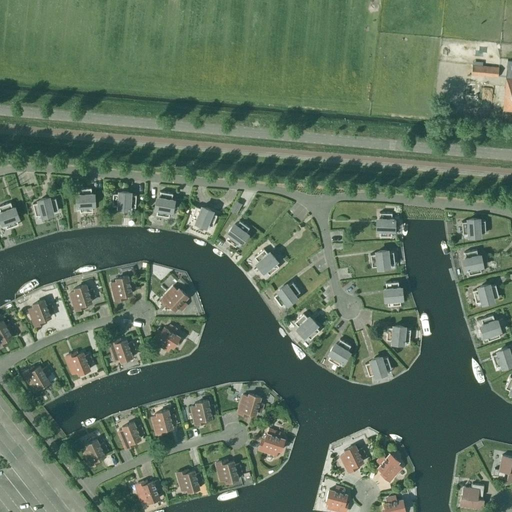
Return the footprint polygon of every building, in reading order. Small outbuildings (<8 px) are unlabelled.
[(498,77),(498,67),(472,64),(471,74),(498,77)] [(511,77),(505,77),(502,109),(511,110),(511,77)] [(76,198),(76,200),(76,202),(77,205),(78,206),(79,206),(79,211),(92,211),(92,205),(93,205),(93,204),(94,201),(94,199),(94,197),(92,193),(92,192),(91,192),(91,187),(78,188),(78,193),(77,193),(77,194),(76,198)] [(112,193),(112,205),(117,206),(117,207),(121,209),(123,209),(126,209),(129,208),(130,208),(130,206),(135,207),(136,194),(131,194),(131,192),(130,192),(127,191),(124,190),(122,190),(118,191),(118,192),(118,193),(112,193)] [(155,202),(155,204),(155,208),(155,209),(157,209),(156,214),(168,216),(169,211),(171,211),(171,210),(173,207),(173,205),(173,203),(173,199),(173,198),(171,198),(172,193),(160,191),(159,196),(157,196),(155,200),(155,202)] [(37,202),(32,203),(35,215),(40,214),(41,215),(45,216),(47,215),(50,214),(53,213),(53,212),(53,211),(58,209),(55,197),(50,198),(50,197),(49,197),(45,197),(43,197),(41,198),(37,200),(37,202)] [(242,203),(236,200),(230,210),(236,213),(242,203)] [(10,201),(0,205),(0,219),(0,220),(2,223),(3,224),(4,223),(6,228),(18,223),(16,219),(18,218),(18,217),(17,214),(17,211),(16,209),(13,206),(12,206),(10,201)] [(195,205),(190,217),(195,219),(195,220),(195,221),(198,223),(200,224),(202,225),(206,225),(207,225),(207,224),(212,226),(217,214),(212,212),(212,211),(212,210),(209,208),(207,207),(205,206),(201,206),(200,206),(200,207),(195,205)] [(376,221),(376,223),(376,226),(377,229),(377,230),(379,230),(378,235),(391,235),(391,230),(393,230),(394,226),(394,224),(394,221),(393,218),(393,217),(391,217),(392,212),(379,212),(379,217),(377,217),(377,218),(376,221)] [(466,221),(461,221),(462,234),(467,233),(467,235),(468,235),(471,236),(474,236),(476,235),(480,234),(480,232),(485,232),(484,219),(479,220),(479,218),(475,217),(472,217),(470,217),(467,219),(466,219),(466,221)] [(228,234),(225,238),(235,246),(238,242),(239,243),(240,242),(243,240),(244,238),(246,236),(247,233),(247,232),(246,231),(249,227),(239,219),(236,224),(235,223),(234,223),(231,226),(229,227),(228,229),(227,232),(227,233),(228,234)] [(263,248),(254,256),(257,260),(256,261),(258,265),(259,267),(261,269),(264,271),(265,270),(269,274),(279,266),(275,262),(276,261),(276,260),(275,257),(273,255),(272,253),(268,251),(267,252),(263,248)] [(375,253),(370,254),(371,266),(376,266),(377,267),(381,268),(383,268),(385,267),(389,265),(389,264),(395,263),(393,251),(388,251),(387,250),(383,249),(381,249),(379,250),(375,251),(375,252),(375,253)] [(463,257),(463,261),(463,263),(464,265),(466,269),(467,269),(468,274),(481,272),(480,266),(481,266),(482,262),(482,259),(481,257),(479,254),(479,253),(477,254),(476,249),(464,251),(465,256),(463,256),(463,257)] [(116,281),(110,282),(114,300),(126,297),(125,294),(131,293),(130,289),(135,288),(133,280),(129,281),(127,275),(115,278),(116,281)] [(277,292),(273,295),(281,305),(285,302),(285,303),(286,303),(290,302),(292,301),(293,299),(296,296),(295,295),(299,291),(292,281),(288,284),(287,283),(286,283),(283,285),(281,286),(279,287),(277,290),(276,291),(277,292)] [(383,292),(383,294),(384,296),(385,299),(385,300),(387,300),(387,305),(400,304),(400,299),(401,299),(401,298),(402,294),(402,292),(401,290),(400,286),(398,286),(398,281),(385,282),(386,287),(384,287),(384,288),(383,292)] [(75,290),(69,292),(75,309),(86,306),(85,303),(91,301),(90,297),(94,296),(92,288),(87,290),(85,284),(74,288),(75,290)] [(477,288),(472,290),(475,302),(481,301),(481,302),(485,302),(488,302),(490,301),(493,299),(494,299),(493,297),(498,296),(495,284),(490,285),(490,284),(489,284),(485,284),(483,284),(481,285),(477,287),(477,288)] [(176,290),(172,286),(160,299),(169,307),(171,305),(175,309),(178,306),(181,309),(187,304),(183,300),(187,296),(178,288),(176,290)] [(33,306),(28,309),(34,325),(46,321),(45,318),(50,316),(49,312),(53,311),(50,303),(46,305),(44,299),(32,303),(33,306)] [(303,313),(294,321),(297,325),(296,326),(296,327),(298,330),(299,332),(301,334),(304,335),(305,336),(306,335),(310,338),(319,330),(315,326),(316,325),(316,324),(315,321),(313,319),(311,318),(308,316),(307,317),(303,313)] [(492,314),(480,318),(482,323),(481,323),(481,324),(481,328),(481,330),(482,332),(484,335),(485,336),(486,335),(488,340),(500,336),(498,331),(499,331),(499,330),(499,326),(499,324),(498,322),(496,319),(495,319),(494,319),(492,314)] [(0,345),(8,341),(6,339),(11,336),(9,332),(14,330),(10,323),(6,325),(2,320),(0,321),(0,345)] [(152,340),(167,350),(170,345),(173,346),(179,336),(174,333),(176,328),(170,324),(167,329),(164,326),(161,331),(158,330),(152,340)] [(387,326),(385,339),(391,339),(390,341),(391,341),(394,343),(397,343),(399,343),(403,342),(404,341),(409,341),(410,328),(405,328),(405,327),(404,326),(401,325),(398,324),(396,324),(393,325),(392,325),(392,327),(387,326)] [(108,342),(114,359),(119,357),(120,360),(132,356),(130,350),(134,349),(132,341),(127,343),(126,339),(120,341),(119,338),(108,342)] [(330,354),(327,358),(338,365),(341,361),(342,361),(343,361),(345,358),(347,357),(347,355),(348,351),(348,350),(347,349),(350,345),(339,338),(336,343),(335,342),(332,345),(330,347),(329,349),(329,352),(328,353),(330,354)] [(497,353),(491,354),(495,366),(500,365),(501,366),(505,366),(508,366),(510,365),(511,362),(511,347),(509,349),(508,347),(504,347),(502,348),(500,349),(496,351),(497,353)] [(65,356),(72,372),(77,370),(78,373),(89,368),(87,363),(91,361),(88,353),(84,355),(82,352),(77,354),(76,351),(65,356)] [(369,361),(364,363),(368,375),(373,373),(374,375),(375,375),(378,375),(380,374),(383,373),(386,371),(386,369),(391,368),(387,356),(382,357),(381,356),(377,356),(375,356),(372,357),(370,359),(369,360),(369,361)] [(33,366),(23,372),(32,387),(37,384),(38,387),(49,381),(45,376),(50,373),(46,366),(42,369),(40,365),(34,368),(33,366)] [(247,396),(242,394),(237,411),(243,413),(243,410),(255,414),(256,410),(261,411),(263,404),(258,402),(260,396),(248,393),(247,396)] [(196,405),(190,406),(194,424),(200,422),(200,419),(211,417),(210,413),(215,412),(213,404),(208,405),(207,399),(195,402),(196,405)] [(157,415),(151,416),(155,434),(161,432),(161,429),(172,426),(171,422),(176,421),(174,414),(169,415),(168,409),(156,412),(157,415)] [(123,429),(118,431),(124,447),(130,445),(129,442),(140,438),(138,434),(143,432),(140,425),(135,427),(133,421),(122,426),(123,429)] [(263,444),(260,443),(258,449),(275,454),(277,449),(280,450),(284,438),(278,436),(279,432),(272,429),(270,434),(266,433),(263,444)] [(87,447),(82,449),(89,466),(95,463),(94,460),(104,455),(103,451),(107,449),(103,442),(99,444),(96,439),(85,444),(87,447)] [(340,455),(348,471),(353,468),(352,466),(363,461),(361,457),(365,455),(362,448),(357,450),(355,444),(344,450),(345,452),(340,455)] [(380,463),(377,466),(386,474),(384,476),(389,480),(401,467),(396,463),(398,460),(389,453),(385,457),(381,454),(376,460),(380,463)] [(511,456),(501,454),(498,469),(494,469),(493,474),(504,476),(505,471),(508,472),(506,478),(511,479),(511,455),(511,456)] [(241,471),(239,463),(234,464),(233,460),(221,464),(221,461),(215,462),(219,480),(225,478),(226,481),(238,478),(236,472),(241,471)] [(195,474),(194,470),(182,473),(181,470),(175,472),(181,489),(186,488),(187,491),(199,487),(197,481),(202,480),(199,472),(195,474)] [(146,480),(135,484),(136,488),(137,491),(140,498),(141,501),(146,499),(147,502),(159,497),(156,489),(160,487),(157,479),(152,481),(152,480),(147,482),(146,480)] [(461,496),(459,505),(482,508),(483,499),(477,498),(477,495),(482,496),(484,484),(471,483),(471,487),(462,486),(461,496)] [(346,493),(342,492),(344,488),(336,486),(335,490),(329,489),(326,500),(329,501),(327,507),(345,511),(346,506),(343,505),(346,493)] [(388,502),(384,503),(386,511),(401,511),(404,510),(402,499),(395,500),(394,495),(387,497),(388,502)]
